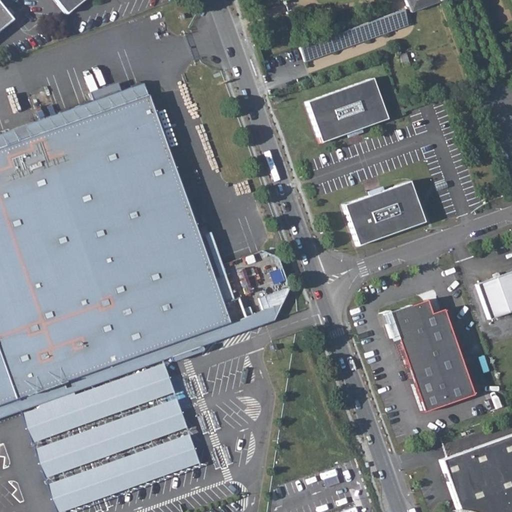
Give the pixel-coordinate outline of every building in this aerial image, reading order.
[(53,0),(64,14),(81,0),(53,0)] [(403,0),(409,12),(439,1),(439,0),(403,0)] [(0,27),(10,19),(0,6),(0,27)] [(401,10),(298,47),(303,61),(304,62),(405,26),(401,10)] [(397,55),(402,68),(409,65),(405,53),(397,55)] [(384,119),(370,78),(304,102),(319,143),(348,132),(349,135),(356,133),(355,130),(384,119)] [(0,133),(0,146),(145,95),(141,83),(0,133)] [(145,95),(0,146),(0,403),(14,398),(156,348),(227,322),(212,280),(196,236),(145,95)] [(341,205),(356,246),(421,222),(407,182),(377,192),(376,189),(369,192),(370,195),(341,205)] [(196,236),(212,280),(224,275),(208,232),(196,236)] [(511,270),(474,284),(487,320),(511,310),(511,270)] [(286,287),(257,298),(261,310),(279,304),(286,288),(286,287)] [(421,412),(470,395),(440,309),(428,313),(423,300),(382,314),(386,324),(384,325),(389,338),(394,336),(421,412)] [(156,348),(160,360),(183,351),(264,322),(271,319),(279,304),(261,310),(251,314),(243,317),(227,322),(156,348)] [(248,306),(240,309),(243,317),(251,314),(248,306)] [(51,500),(54,511),(68,511),(198,466),(192,449),(180,414),(165,373),(160,360),(156,348),(14,398),(18,410),(24,426),(38,467),(51,500)] [(0,403),(0,416),(18,410),(14,398),(0,403)] [(511,511),(511,433),(438,460),(457,511),(511,511)]
